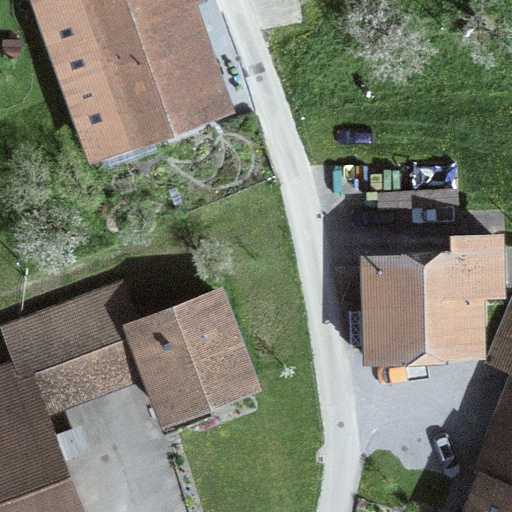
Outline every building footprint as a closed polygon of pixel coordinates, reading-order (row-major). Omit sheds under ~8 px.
[(196,0),(67,0),(31,14),(96,181),(244,124),(196,0)] [(361,265),(366,376),(488,371),(485,318),(509,317),(505,227),(442,230),(443,261),(361,265)] [(14,372),(36,396),(138,353),(174,427),(260,394),(224,297),(143,327),(131,293),(3,340),(14,372)] [(78,511),(36,396),(14,372),(0,377),(0,511),(78,511)] [(511,511),(511,401),(470,511),(511,511)]
